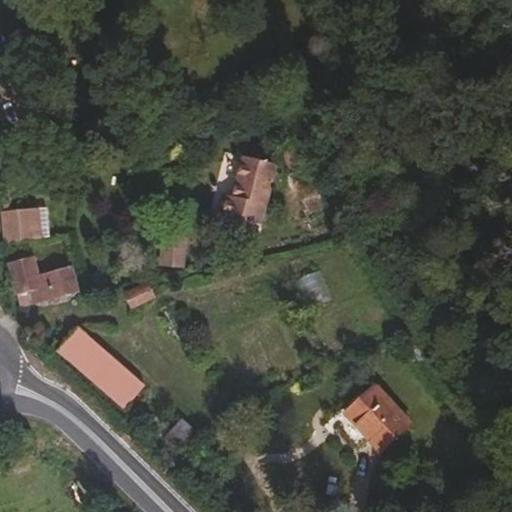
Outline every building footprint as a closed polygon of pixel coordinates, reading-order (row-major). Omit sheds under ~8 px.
[(267,222),(281,159),(246,151),(236,191),(228,189),(223,212),(267,222)] [(0,245),(29,242),(27,213),(0,214),(0,245)] [(160,270),(183,269),(181,237),(157,239),(160,270)] [(70,293),(66,269),(33,274),(30,260),(5,264),(10,291),(27,288),(29,301),(70,293)] [(295,282),(307,308),(332,297),(319,270),(295,282)] [(122,293),(128,309),(155,299),(149,282),(122,293)] [(29,301),(27,288),(10,291),(12,305),(29,301)] [(106,364),(68,331),(53,347),(91,381),(106,364)] [(412,419),(377,381),(345,411),(381,450),(412,419)]
